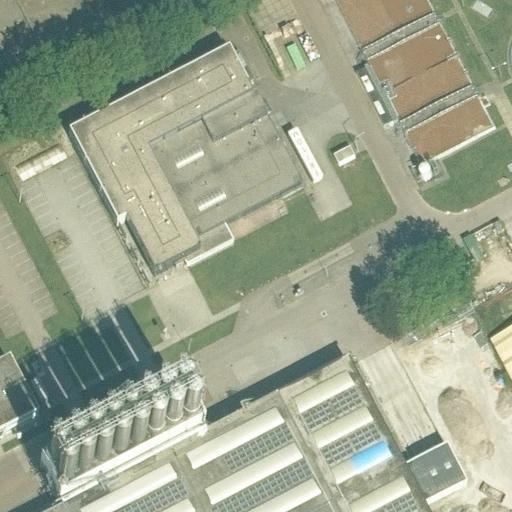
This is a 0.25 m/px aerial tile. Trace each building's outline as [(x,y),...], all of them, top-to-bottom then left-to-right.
[(206,8),(201,0),(171,0),(182,20),(206,8)] [(230,59),(228,54),(69,139),(117,230),(126,226),(155,281),(185,265),(188,270),(234,246),(226,230),(303,189),(255,99),(252,100),(246,89),(254,85),(238,55),(230,59)] [(386,130),(395,125),(367,72),(358,77),(386,130)] [(393,309),(437,287),(428,270),(385,293),(393,309)] [(511,323),(488,335),(511,386),(511,323)] [(0,433),(1,433),(4,439),(37,421),(8,366),(0,369),(0,433)] [(64,511),(421,511),(420,510),(464,487),(445,450),(401,473),(346,366),(276,402),(155,465),(134,424),(43,471),(64,511)]
